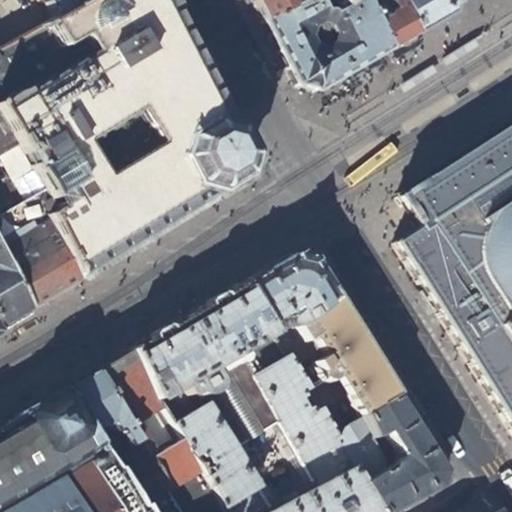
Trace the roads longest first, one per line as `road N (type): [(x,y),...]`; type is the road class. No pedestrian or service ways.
road 1 (residential): [(288,140),(497,486)]
road 2 (residential): [(288,140),(209,0)]
